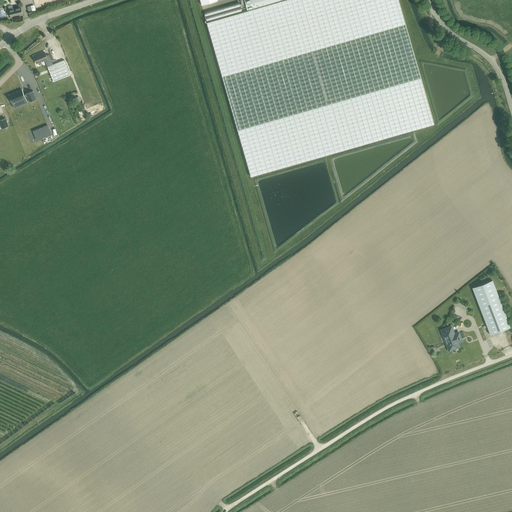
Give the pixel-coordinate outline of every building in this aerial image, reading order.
[(244,0),(247,10),(207,23),(251,177),(434,124),(398,0),(244,0)] [(20,7),(9,10),(11,18),(22,15),(20,7)] [(45,60),(51,76),(53,82),(62,78),(70,75),(64,60),(50,66),(49,62),(51,61),(49,55),(46,56),(44,52),(34,57),(36,64),(45,60)] [(9,95),(8,95),(12,104),(25,98),(25,99),(25,98),(27,97),(29,101),(29,102),(36,99),(33,91),(26,94),(24,95),(22,89),(21,90),(9,95)] [(0,124),(2,129),(8,126),(5,118),(0,119),(0,124)] [(54,138),(59,136),(55,123),(50,125),(54,138)] [(47,125),(34,131),(37,141),(51,135),(47,125)] [(510,327),(492,280),(472,288),(490,335),(510,327)] [(442,330),(447,344),(448,348),(449,350),(452,349),(459,347),(457,343),(461,341),(458,332),(454,334),(451,327),(442,330)]
